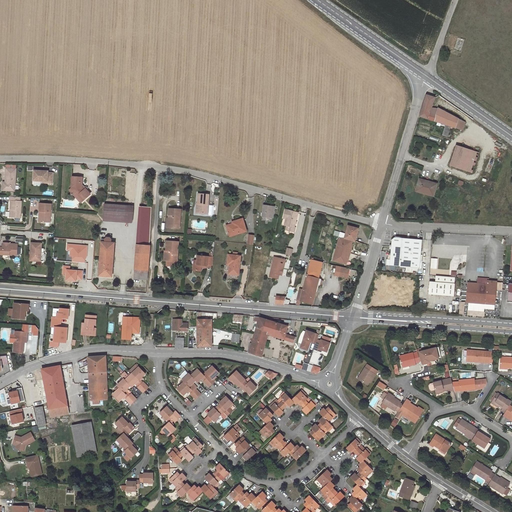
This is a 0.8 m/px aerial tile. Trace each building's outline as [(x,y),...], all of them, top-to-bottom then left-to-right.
[(426,94),(419,117),(445,125),(442,135),(448,137),(451,127),(462,131),(466,122),(442,109),(438,108),(437,109),(433,107),(436,97),(426,94)] [(477,152),(456,145),(449,166),(470,173),(477,152)] [(489,158),(485,172),(491,173),(495,159),(489,158)] [(5,170),(4,182),(3,190),(13,191),(15,171),(5,170)] [(47,172),(33,171),(32,181),(41,182),(41,183),(52,184),(53,174),(48,173),(47,172)] [(74,196),(76,198),(78,197),(81,197),(84,201),(90,196),(87,192),(87,189),(84,189),(82,186),(82,178),(72,178),(72,189),(70,191),(71,193),(71,196),(74,196)] [(419,178),(415,191),(433,196),(437,183),(419,178)] [(199,194),(198,204),(199,204),(199,215),(208,215),(209,195),(199,194)] [(18,197),(9,196),(8,201),(10,201),(8,217),(19,218),(20,201),(18,201),(18,197)] [(39,203),(39,212),(41,212),(40,222),(49,223),(51,204),(39,203)] [(104,204),(103,220),(124,222),(126,206),(104,204)] [(273,217),(273,216),(275,206),(264,204),(262,216),(273,217)] [(139,245),(149,246),(150,246),(152,208),(141,207),(139,245)] [(170,208),(169,218),(171,218),(171,227),(181,227),(182,209),(170,208)] [(283,217),(286,218),(288,219),(286,225),(285,230),(294,232),(295,227),(298,212),(285,209),(283,217)] [(244,219),(236,221),(237,224),(228,227),(231,236),(248,231),(244,219)] [(360,230),(349,227),(345,239),(353,241),(356,242),(360,230)] [(111,236),(102,235),(98,276),(112,277),(114,242),(111,242),(111,236)] [(345,239),(340,237),(333,261),(346,265),(348,257),(349,257),(352,250),(351,249),(353,241),(345,239)] [(387,265),(403,266),(403,260),(420,261),(422,240),(396,238),(393,241),(391,259),(388,259),(387,265)] [(168,239),(167,249),(169,249),(169,257),(179,258),(180,240),(168,239)] [(41,243),(30,243),(29,261),(39,261),(40,261),(43,261),(43,260),(44,259),(44,254),(43,253),(43,252),(40,252),(41,243)] [(8,244),(1,244),(1,249),(0,248),(0,255),(16,257),(16,246),(8,245),(8,244)] [(86,257),(87,257),(88,247),(69,245),(68,250),(72,250),(71,256),(74,256),(73,262),(85,263),(86,257)] [(134,279),(147,280),(149,246),(139,245),(137,245),(134,279)] [(197,266),(194,266),(193,271),(202,272),(202,269),(202,266),(207,267),(208,265),(213,266),(213,258),(197,256),(197,262),(197,266)] [(241,259),(229,258),(228,266),(230,266),(229,277),(239,278),(241,259)] [(286,260),(275,258),(270,277),(278,279),(279,275),(281,268),(284,269),(286,260)] [(304,289),(316,292),(323,263),(310,260),(304,289)] [(70,267),(64,266),(63,274),(67,274),(66,280),(75,281),(76,279),(81,279),(82,271),(69,270),(70,267)] [(348,278),(349,268),(336,266),(334,276),(348,278)] [(455,284),(455,277),(437,275),(436,282),(455,284)] [(436,282),(430,281),(430,294),(454,296),(455,284),(436,282)] [(481,284),(469,283),(468,302),(496,304),(498,282),(481,281),(481,284)] [(316,292),(304,289),(300,301),(313,305),(316,292)] [(286,297),(282,297),(277,296),(276,304),(284,305),(286,297)] [(25,310),(26,303),(14,302),(13,318),(25,319),(25,310)] [(57,307),(56,317),(53,317),(52,326),(55,326),(61,327),(61,317),(68,318),(69,308),(57,307)] [(95,324),(97,324),(97,316),(87,315),(86,323),(83,323),(83,335),(93,336),(95,324)] [(132,326),(132,333),(139,333),(139,318),(123,317),(123,325),(132,326)] [(258,322),(255,333),(268,337),(268,334),(269,331),(265,329),(267,320),(257,318),(256,321),(258,322)] [(176,320),(175,320),(175,330),(188,331),(188,325),(182,325),(182,320),(176,320)] [(202,320),(197,320),(198,328),(212,329),(212,320),(202,320)] [(287,326),(267,320),(265,329),(269,331),(268,334),(294,342),(295,337),(286,335),(287,326)] [(23,332),(28,333),(33,333),(34,325),(23,324),(23,332)] [(132,326),(123,325),(122,339),(132,340),(132,333),(132,326)] [(55,326),(54,341),(51,341),(51,345),(59,346),(59,342),(66,342),(68,327),(61,327),(55,326)] [(213,337),(212,329),(198,328),(198,332),(205,333),(205,337),(213,337)] [(302,345),(309,348),(311,342),(317,344),(319,336),(320,335),(307,330),(302,345)] [(25,337),(27,337),(28,333),(15,332),(15,335),(14,343),(13,352),(23,353),(24,342),(25,337)] [(213,346),(213,337),(205,337),(205,333),(198,332),(198,345),(198,347),(213,346)] [(262,357),(268,337),(255,333),(250,353),(262,357)] [(230,334),(229,342),(239,345),(240,337),(230,334)] [(317,344),(315,349),(320,351),(321,350),(324,351),(328,352),(332,339),(323,336),(323,337),(319,336),(317,344)] [(176,349),(184,349),(184,342),(181,342),(181,338),(176,338),(176,349)] [(420,352),(418,353),(420,361),(422,360),(423,363),(430,361),(430,359),(439,357),(436,345),(420,349),(420,352)] [(468,358),(494,361),(495,351),(469,348),(468,358)] [(409,364),(409,365),(417,363),(417,362),(420,361),(418,353),(415,354),(414,352),(401,355),(403,365),(409,364)] [(7,355),(0,356),(0,370),(2,370),(1,364),(8,363),(7,355)] [(511,365),(511,356),(502,355),(501,365),(511,365)] [(107,399),(106,356),(100,356),(88,357),(90,400),(107,399)] [(317,374),(319,368),(304,363),(302,369),(315,374),(317,374)] [(377,370),(367,363),(358,377),(368,384),(373,376),(373,377),(377,370)] [(133,374),(139,368),(136,365),(130,371),(133,374)] [(68,413),(61,366),(42,369),(51,416),(68,413)] [(220,374),(213,367),(204,376),(207,380),(205,382),(204,383),(209,388),(215,382),(213,380),(220,374)] [(130,377),(126,380),(131,385),(133,387),(136,384),(140,379),(145,375),(139,368),(133,374),(130,377)] [(198,370),(192,376),(196,381),(198,382),(202,378),(205,382),(207,380),(204,376),(198,370)] [(26,376),(27,381),(37,379),(36,372),(26,376)] [(236,372),(233,375),(228,380),(230,383),(231,382),(237,388),(239,387),(241,390),(243,389),(249,395),(256,389),(249,383),(247,384),(244,382),(244,381),(236,372)] [(196,381),(192,376),(189,373),(182,381),(184,382),(177,389),(184,396),(191,389),(189,387),(193,383),(196,381)] [(455,389),(453,381),(452,377),(431,382),(430,385),(431,389),(433,390),(435,389),(436,392),(448,389),(449,390),(455,389)] [(459,381),(453,381),(455,389),(455,390),(460,390),(460,388),(467,387),(468,389),(475,388),(475,379),(474,377),(458,379),(459,381)] [(488,378),(475,379),(475,388),(484,387),(489,381),(488,378)] [(37,379),(27,381),(29,387),(31,387),(31,389),(39,387),(37,379)] [(131,385),(126,380),(125,379),(118,386),(120,388),(114,395),(120,401),(126,395),(124,392),(131,385)] [(139,387),(144,382),(140,379),(136,384),(139,387)] [(386,385),(379,380),(376,384),(384,389),(386,385)] [(144,392),(149,387),(144,382),(139,387),(144,392)] [(193,392),(196,389),(197,388),(193,383),(189,387),(191,389),(193,392)] [(14,392),(10,393),(12,399),(8,400),(9,405),(26,401),(24,388),(19,389),(19,391),(14,392)] [(195,400),(201,395),(196,389),(193,392),(190,394),(195,400)] [(299,402),(302,406),(308,400),(305,397),(307,395),(301,391),(292,400),(294,403),(296,405),(298,404),(299,402)] [(399,411),(404,403),(401,401),(402,401),(388,392),(388,393),(385,397),(382,401),(396,410),(396,409),(399,411)] [(511,400),(498,392),(493,400),(498,404),(503,406),(502,409),(505,411),(510,403),(511,400)] [(131,404),(137,399),(132,393),(127,398),(131,404)] [(286,404),(287,406),(290,407),(294,403),(292,400),(284,393),(280,398),(281,399),(279,401),(284,406),(286,404)] [(233,404),(226,397),(219,404),(220,405),(215,410),(214,409),(208,415),(209,417),(213,421),(215,422),(221,416),(220,415),(223,413),(225,411),(226,411),(229,409),(233,404)] [(404,403),(399,411),(403,413),(416,422),(424,409),(418,406),(417,408),(409,403),(411,401),(407,398),(404,403)] [(123,402),(128,407),(131,404),(126,399),(123,402)] [(34,401),(39,426),(46,425),(41,400),(34,401)] [(308,400),(302,406),(304,408),(302,411),(307,416),(315,408),(315,409),(317,407),(312,401),(310,403),(308,400)] [(284,406),(279,401),(276,404),(275,403),(270,407),(280,417),(284,413),(281,410),(284,406)] [(174,413),(168,406),(161,412),(170,422),(174,419),(176,421),(182,416),(177,411),(174,413)] [(225,411),(223,413),(228,417),(232,413),(230,410),(229,409),(226,411),(225,411)] [(272,415),(267,409),(264,412),(263,411),(258,416),(268,426),(271,424),(273,421),(271,419),(270,417),(272,415)] [(322,416),(323,418),(330,424),(335,420),(336,422),(339,419),(333,412),(330,415),(327,411),(322,416)] [(23,414),(11,416),(13,424),(24,422),(23,418),(23,414)] [(128,423),(123,416),(116,423),(122,429),(125,427),(130,433),(135,428),(130,422),(128,423)] [(209,417),(204,422),(208,426),(213,421),(209,417)] [(467,431),(474,436),(479,429),(464,418),(463,419),(460,417),(455,423),(458,425),(458,427),(466,433),(467,431)] [(322,426),(319,428),(324,433),(326,430),(328,432),(333,427),(330,424),(323,418),(319,422),(321,424),(322,426)] [(176,429),(170,422),(162,428),(169,435),(176,429)] [(78,457),(91,456),(91,455),(88,424),(74,425),(74,429),(78,457)] [(271,424),(268,426),(263,431),(260,433),(264,438),(265,436),(268,439),(274,434),(272,431),(273,430),(275,428),(271,424)] [(311,430),(313,431),(315,433),(312,436),(317,442),(321,438),(320,437),(324,433),(319,428),(316,425),(311,430)] [(233,441),(235,444),(243,437),(240,434),(243,431),(238,426),(225,438),(230,443),(233,441)] [(492,438),(479,429),(474,436),(473,438),(486,447),(492,438)] [(26,446),(35,441),(31,433),(22,438),(16,436),(13,445),(17,446),(20,447),(19,449),(25,451),(26,446)] [(124,445),(130,440),(124,433),(117,439),(123,446),(124,445)] [(138,433),(132,439),(134,442),(141,436),(138,433)] [(435,444),(440,448),(446,452),(452,443),(436,433),(429,443),(434,446),(435,444)] [(279,436),(270,444),(275,449),(276,448),(279,451),(280,449),(285,444),(283,442),(285,439),(281,436),(279,436)] [(244,452),(251,446),(246,441),(248,440),(245,437),(237,445),(240,447),(238,449),(242,454),(244,452)] [(360,443),(356,438),(346,449),(351,453),(354,451),(356,454),(361,448),(358,444),(360,443)] [(134,443),(130,440),(124,445),(127,448),(125,450),(132,457),(138,451),(132,444),(134,443)] [(190,446),(195,452),(198,456),(201,453),(203,451),(201,449),(204,447),(197,440),(194,443),(193,441),(189,445),(190,446)] [(289,455),(296,449),(291,444),(289,446),(286,443),(285,444),(280,449),(282,452),(280,455),(285,459),(289,455)] [(192,455),(195,452),(190,446),(186,450),(184,448),(180,452),(183,455),(189,462),(195,457),(192,455)] [(249,461),(260,451),(256,446),(254,449),(251,446),(244,452),(247,455),(245,457),(249,461)] [(180,458),(183,455),(180,452),(175,447),(172,450),(174,451),(169,456),(178,465),(183,461),(180,458)] [(293,456),(298,461),(307,453),(302,448),(300,449),(298,452),(296,449),(289,455),(292,457),(293,456)] [(361,448),(356,454),(358,457),(357,459),(361,464),(364,461),(371,454),(367,449),(365,451),(361,448)] [(26,457),(27,461),(29,461),(30,467),(32,476),(42,474),(38,455),(26,457)] [(489,483),(495,473),(491,471),(493,468),(479,460),(473,469),(486,479),(485,481),(489,483)] [(364,461),(361,464),(358,465),(360,467),(357,470),(360,474),(364,477),(368,474),(370,475),(374,470),(364,461)] [(218,471),(215,474),(221,480),(224,482),(227,480),(225,478),(229,474),(221,465),(217,469),(218,471)] [(317,481),(324,488),(331,482),(332,481),(329,478),(331,476),(327,471),(317,481)] [(182,477),(178,473),(170,480),(173,484),(175,482),(179,487),(183,484),(188,479),(183,475),(182,477)] [(508,482),(495,473),(489,483),(503,492),(508,482)] [(136,482),(126,482),(127,492),(136,492),(136,488),(140,489),(140,483),(144,483),(144,484),(154,483),(153,474),(144,474),(144,475),(139,475),(140,481),(136,481),(136,482)] [(221,480),(215,474),(213,476),(210,474),(205,479),(212,486),(215,490),(220,485),(218,483),(221,480)] [(364,477),(360,474),(358,477),(355,474),(350,478),(357,486),(360,488),(365,483),(363,481),(365,478),(364,477)] [(414,482),(403,477),(397,491),(399,492),(398,496),(407,499),(409,495),(411,496),(415,486),(412,485),(414,482)] [(329,498),(335,492),(332,490),(335,487),(331,482),(324,488),(320,492),(324,496),(327,495),(329,498)] [(189,492),(192,489),(188,484),(186,487),(183,484),(179,487),(177,489),(179,493),(177,495),(182,499),(189,492)] [(215,490),(212,486),(210,488),(206,485),(202,489),(204,492),(209,496),(212,500),(216,496),(215,493),(217,491),(215,490)] [(204,492),(202,489),(201,490),(200,488),(198,489),(195,486),(192,489),(189,492),(192,495),(190,497),(194,501),(204,492)] [(360,488),(357,486),(353,490),(355,492),(352,495),(353,496),(358,501),(361,498),(363,500),(367,495),(360,488)] [(238,501),(240,499),(246,493),(244,491),(242,493),(237,488),(230,495),(235,498),(233,499),(236,502),(238,501)] [(338,495),(335,492),(329,498),(332,501),(331,503),(335,507),(344,497),(340,493),(338,495)] [(240,499),(238,501),(246,509),(252,503),(256,499),(251,494),(249,496),(246,493),(240,499)] [(263,493),(256,499),(252,503),(257,508),(259,506),(262,509),(268,502),(265,500),(267,498),(263,493)] [(305,506),(307,509),(310,511),(313,508),(315,510),(319,506),(310,496),(305,501),(307,503),(305,506)] [(358,501),(353,496),(351,499),(348,501),(351,503),(348,506),(354,511),(358,511),(359,511),(358,510),(362,505),(358,501)] [(277,511),(278,511),(275,509),(276,507),(272,503),(264,511),(277,511)]
